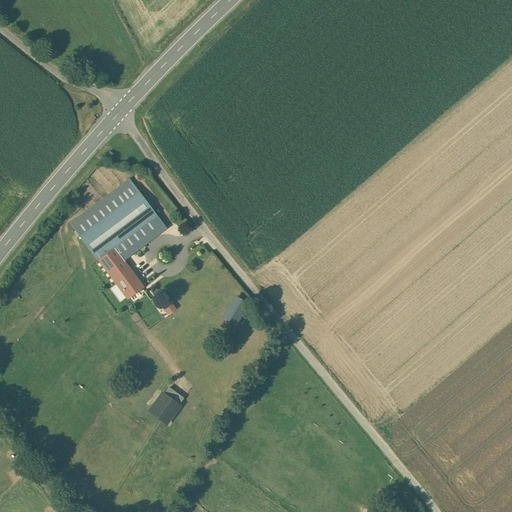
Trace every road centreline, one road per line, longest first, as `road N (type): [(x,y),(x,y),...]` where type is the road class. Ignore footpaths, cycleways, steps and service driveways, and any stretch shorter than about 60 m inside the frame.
road 1 (unclassified): [(118,112),(436,511)]
road 2 (secondary): [(118,112),(0,251)]
road 3 (secondary): [(229,0),(118,112)]
road 4 (unclassified): [(0,27),(55,70),(109,97),(118,112)]
